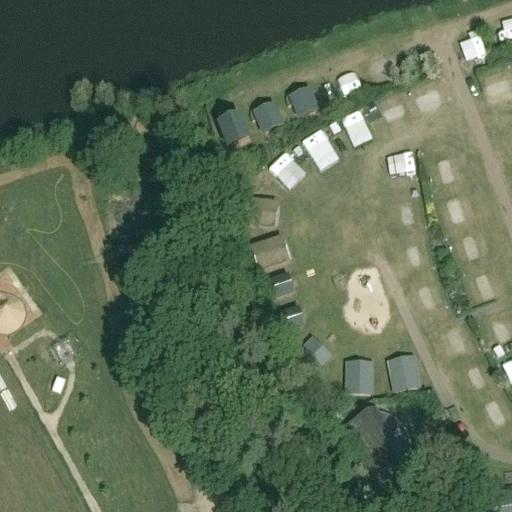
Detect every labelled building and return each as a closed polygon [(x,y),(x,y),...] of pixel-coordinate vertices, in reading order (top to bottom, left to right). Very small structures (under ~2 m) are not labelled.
[(466,48),(473,69),(493,63),(486,42),(466,48)] [(295,109),(300,122),(319,114),(311,94),(303,97),(306,105),(295,109)] [(267,113),(270,120),(259,125),(264,137),(283,129),(275,109),(267,113)] [(234,132),(223,137),(229,152),(251,143),(241,120),(231,125),(234,132)] [(371,120),(352,125),(361,158),(380,153),(371,120)] [(310,152),(328,183),(348,171),(329,140),(310,152)] [(293,163),(276,175),(283,185),(300,173),(293,163)] [(410,245),(433,243),(425,164),(401,167),(405,211),(406,211),(410,245)] [(436,172),(443,197),(463,192),(457,167),(436,172)] [(253,209),(256,227),(276,224),(273,206),(253,209)] [(474,208),(447,216),(455,239),(482,230),(474,208)] [(145,254),(155,272),(169,265),(159,246),(145,254)] [(266,280),(300,276),(296,248),(262,252),(266,280)] [(245,280),(236,249),(218,254),(226,285),(245,280)] [(289,297),(284,282),(266,288),(270,303),(289,297)] [(511,302),(507,288),(478,298),(484,317),(511,307),(511,302)] [(421,296),(428,321),(455,314),(449,290),(421,296)] [(300,330),(295,315),(277,321),(281,335),(300,330)] [(236,344),(243,359),(262,349),(255,335),(236,344)] [(308,382),(326,364),(310,348),(292,366),(308,382)] [(171,385),(185,378),(175,359),(161,367),(171,385)] [(416,393),(412,368),(390,372),(394,397),(416,393)] [(370,398),(370,373),(348,373),(348,398),(370,398)] [(511,408),(493,419),(505,444),(511,440),(511,408)] [(272,435),(290,423),(281,410),(263,421),(272,435)] [(375,413),(347,429),(355,444),(353,445),(369,474),(371,473),(379,487),(407,472),(402,462),(404,459),(405,456),(406,453),(406,450),(406,447),(406,444),(405,441),(403,436),(400,432),(399,431),(396,429),(393,426),(389,424),(385,423),(380,423),(375,413)] [(229,434),(212,446),(220,459),(238,447),(229,434)] [(329,482),(342,465),(326,452),(312,470),(329,482)] [(492,511),(511,511),(511,494),(490,498),(492,511)]
